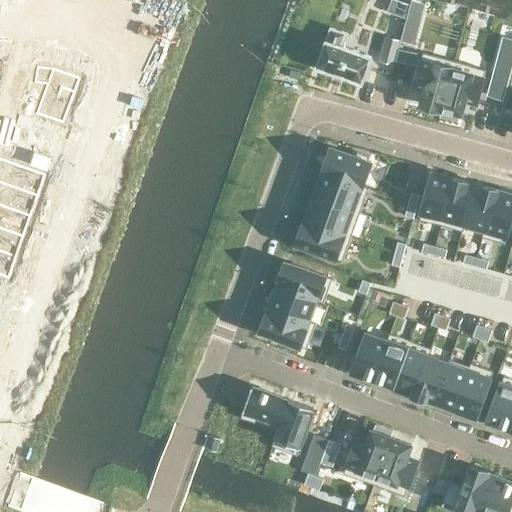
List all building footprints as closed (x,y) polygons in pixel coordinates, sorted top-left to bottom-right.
[(389,0),(385,0),(382,13),(391,15),(394,1),(389,0)] [(412,0),(410,9),(417,11),(420,0),(412,0)] [(331,29),(316,67),(342,76),(362,84),(372,58),(370,57),(340,47),(345,34),(332,30),(331,29)] [(387,37),(381,60),(395,63),(401,40),(387,37)] [(423,53),(413,87),(424,90),(420,104),(441,110),(454,61),(423,53)] [(454,61),(441,110),(462,115),(465,102),(476,105),(479,93),(486,70),(454,61)] [(37,67),(35,84),(47,86),(37,115),(64,124),(80,79),(53,69),(37,67)] [(289,69),(287,76),(299,80),(301,72),(289,69)] [(23,145),(18,158),(28,161),(32,148),(23,145)] [(331,148),(322,172),(362,187),(362,186),(371,162),(367,161),(369,157),(357,153),(356,157),(331,148)] [(34,152),(29,166),(47,172),(51,158),(34,152)] [(0,159),(0,183),(38,197),(38,198),(46,176),(0,159)] [(322,172),(313,196),(360,213),(368,188),(362,186),(362,187),(322,172)] [(432,172),(419,219),(441,225),(454,178),(432,172)] [(454,178),(441,225),(463,231),(464,226),(475,184),(454,178)] [(0,206),(31,217),(38,198),(38,197),(0,183),(0,206)] [(475,184),(464,226),(483,232),(484,232),(496,190),(475,184)] [(483,232),(482,236),(505,243),(511,216),(511,194),(496,190),(484,232),(483,232)] [(412,193),(409,204),(416,206),(420,195),(412,193)] [(313,196),(305,220),(351,237),(360,213),(313,196)] [(409,204),(405,215),(413,218),(416,206),(409,204)] [(0,206),(0,229),(23,238),(28,226),(31,217),(0,206)] [(305,220),(296,244),(343,261),(351,237),(305,220)] [(0,229),(0,252),(16,258),(23,238),(0,229)] [(398,242),(395,253),(403,255),(406,244),(398,242)] [(424,243),(422,251),(434,254),(436,246),(424,243)] [(436,246),(434,254),(445,257),(447,249),(436,246)] [(0,276),(9,280),(15,262),(16,258),(0,252),(0,276)] [(395,253),(392,264),(400,266),(403,255),(395,253)] [(466,254),(464,263),(475,266),(478,257),(466,254)] [(478,257),(475,266),(487,269),(489,260),(478,257)] [(286,262),(277,285),(316,300),(318,301),(323,303),(332,279),(286,262)] [(363,280),(359,291),(367,293),(371,282),(363,280)] [(274,295),(269,308),(308,322),(316,300),(277,285),(274,295)] [(394,301),(390,313),(397,315),(401,304),(394,301)] [(401,304),(397,315),(405,318),(409,307),(401,304)] [(266,314),(260,331),(285,340),(283,345),(295,349),(296,345),(307,349),(315,325),(308,323),(308,322),(269,308),(266,314)] [(436,313),(432,324),(439,327),(443,315),(436,313)] [(443,315),(439,327),(446,329),(450,318),(443,315)] [(347,324),(343,335),(350,338),(354,327),(347,324)] [(478,325),(473,335),(481,338),(485,327),(478,325)] [(485,327),(481,338),(488,341),(492,330),(485,327)] [(367,333),(352,371),(374,379),(388,341),(387,340),(367,333)] [(388,341),(374,379),(394,387),(411,341),(390,333),(387,340),(388,341)] [(343,335),(339,346),(346,349),(350,338),(343,335)] [(411,341),(394,387),(414,394),(428,356),(429,356),(432,349),(411,341)] [(428,356),(414,394),(435,402),(449,363),(448,363),(429,356),(428,356)] [(449,363),(435,402),(455,409),(470,367),(469,366),(449,359),(448,363),(449,363)] [(470,367),(455,409),(476,417),(493,371),(470,363),(469,366),(470,367)] [(511,378),(504,375),(487,421),(509,429),(511,419),(511,378)] [(252,386),(241,417),(278,431),(279,431),(290,400),(252,386)] [(278,431),(272,446),(297,455),(314,408),(290,400),(279,431),(278,431)] [(356,439),(344,473),(374,484),(392,437),(371,430),(367,443),(356,439)] [(211,435),(206,448),(216,451),(220,438),(211,435)] [(392,437),(374,484),(405,495),(417,461),(407,458),(412,444),(392,437)] [(329,439),(321,462),(333,466),(341,444),(329,439)] [(450,482),(441,507),(455,511),(480,511),(495,474),(482,470),(471,466),(463,487),(450,482)] [(309,473),(305,484),(312,487),(316,476),(309,473)] [(495,474),(480,511),(511,511),(511,504),(510,504),(511,499),(511,480),(502,477),(495,474)] [(316,476),(312,487),(319,490),(324,478),(316,476)]
